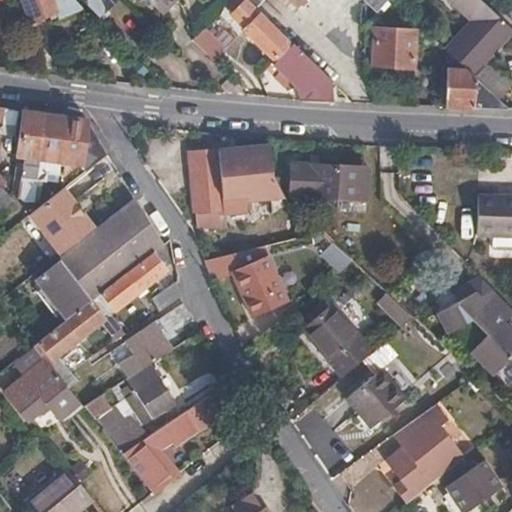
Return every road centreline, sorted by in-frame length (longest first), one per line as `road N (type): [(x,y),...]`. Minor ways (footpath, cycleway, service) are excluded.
road 1 (residential): [(101,101),(348,511)]
road 2 (secondary): [(101,101),(511,133)]
road 3 (unknown): [(291,417),(185,511)]
